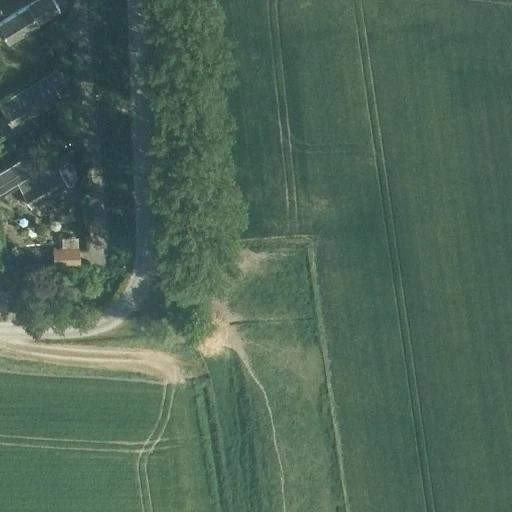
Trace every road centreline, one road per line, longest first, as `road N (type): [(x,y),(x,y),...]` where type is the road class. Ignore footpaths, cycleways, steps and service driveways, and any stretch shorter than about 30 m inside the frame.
road 1 (tertiary): [(0,329),(79,331),(116,317),(138,289),(149,253),(138,0)]
road 2 (unclassified): [(97,258),(79,0)]
